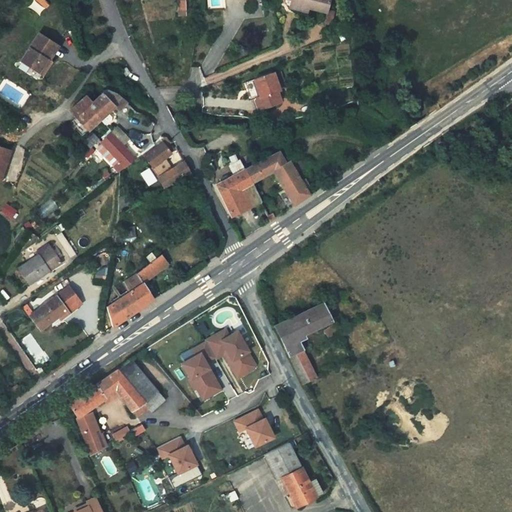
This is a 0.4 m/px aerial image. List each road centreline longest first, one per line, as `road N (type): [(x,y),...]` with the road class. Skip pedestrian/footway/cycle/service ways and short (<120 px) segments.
road 1 (secondary): [(237,265),(501,77)]
road 2 (residential): [(237,265),(108,0)]
road 3 (secondary): [(0,432),(237,265)]
road 4 (residential): [(237,265),(359,511)]
